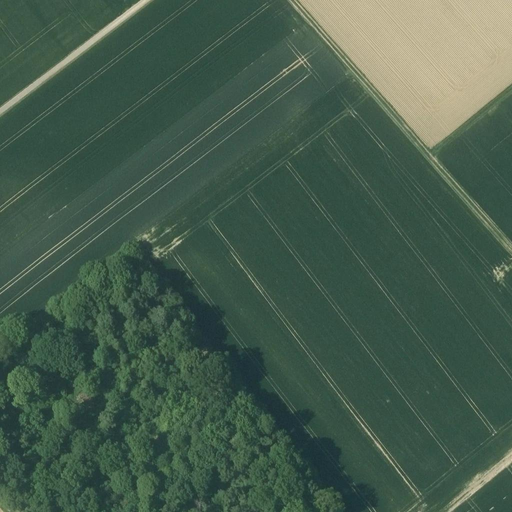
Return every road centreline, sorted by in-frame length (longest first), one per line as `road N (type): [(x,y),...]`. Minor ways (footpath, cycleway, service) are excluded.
road 1 (track): [(0,358),(141,247),(344,511)]
road 2 (track): [(511,243),(291,0)]
road 3 (track): [(146,0),(0,112)]
